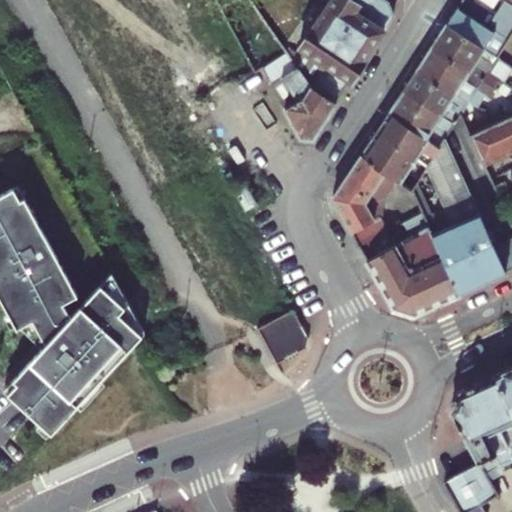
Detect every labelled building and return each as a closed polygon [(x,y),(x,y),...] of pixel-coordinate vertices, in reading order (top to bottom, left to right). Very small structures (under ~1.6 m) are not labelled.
[(72,0),(156,182),(208,158),(136,0),(72,0)] [(337,0),(308,46),(357,79),(390,27),(358,0),(337,0)] [(358,0),(390,27),(399,13),(392,0),(358,0)] [(500,53),(511,33),(511,0),(507,0),(492,24),(460,4),(449,20),(500,53)] [(490,67),(500,53),(449,20),(434,44),(499,85),(505,77),(490,67)] [(499,85),(434,44),(420,65),(471,98),(479,86),(493,95),(499,85)] [(357,79),(308,46),(300,58),(306,66),(319,84),(343,100),(357,79)] [(471,98),(420,65),(405,89),(456,121),(471,98)] [(319,84),(306,66),(275,83),(304,136),(319,137),(343,100),(319,84)] [(456,121),(405,89),(391,110),(442,143),(447,135),(456,121)] [(391,110),(364,152),(414,185),(428,164),(442,143),(391,110)] [(511,113),(481,128),(472,132),(485,162),(511,149),(511,113)] [(468,124),(472,132),(481,128),(477,120),(468,124)] [(453,221),(435,229),(462,289),(511,266),(511,259),(501,236),(494,240),(447,135),(442,143),(428,164),(453,221)] [(414,185),(364,152),(336,195),(355,229),(384,212),(378,201),(387,188),(405,200),(414,185)] [(247,172),(235,178),(252,208),(263,202),(247,172)] [(31,321),(44,344),(70,316),(63,302),(77,294),(24,197),(20,199),(13,187),(0,194),(0,301),(15,329),(31,321)] [(392,226),(362,243),(396,304),(416,310),(462,289),(435,229),(425,209),(403,221),(410,234),(399,240),(392,226)] [(355,229),(362,243),(392,226),(384,212),(355,229)] [(511,231),(501,236),(511,259),(511,231)] [(100,283),(70,316),(44,344),(29,360),(52,381),(23,412),(49,435),(142,333),(119,312),(125,306),(100,283)] [(258,328),(277,363),(306,347),(309,337),(293,308),(258,328)] [(52,381),(29,360),(19,372),(1,392),(23,412),(52,381)] [(511,368),(498,374),(511,404),(511,368)] [(483,460),(463,472),(483,508),(475,511),(503,511),(510,509),(487,467),(500,460),(503,463),(511,458),(511,404),(498,374),(460,392),(454,409),(483,460)] [(447,481),(464,511),(475,511),(483,508),(463,472),(447,481)]
